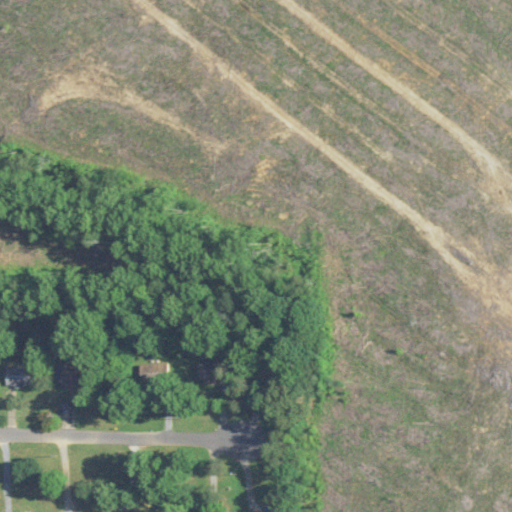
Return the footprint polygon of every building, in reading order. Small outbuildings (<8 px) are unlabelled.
[(290,362),(272,362),(272,380),(290,380),(290,362)] [(227,363),(200,363),(200,382),(227,382),(227,363)] [(142,365),(142,383),(169,383),(169,365),(142,365)] [(37,388),(37,368),(7,368),(7,388),(37,388)] [(64,389),(85,389),(85,368),(64,368),(64,389)]
